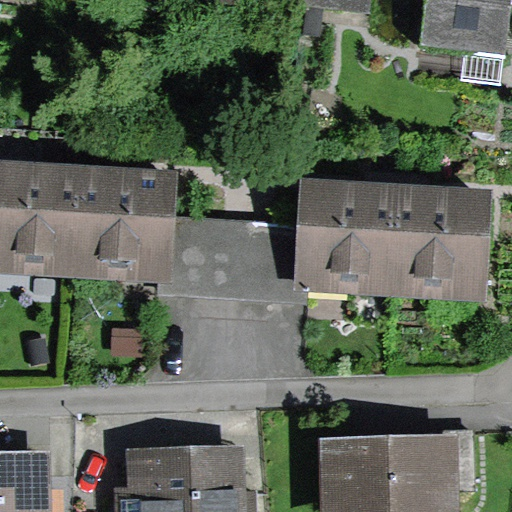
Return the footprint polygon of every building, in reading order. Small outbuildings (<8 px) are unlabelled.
[(107,0),(107,7),(233,23),(236,0),(107,0)] [(298,0),(298,5),(329,9),(330,0),(298,0)] [(427,0),(421,46),(504,57),(511,0),(427,0)] [(0,169),(0,255),(76,260),(81,175),(39,172),(0,169)] [(81,175),(76,260),(161,265),(164,219),(166,180),(124,177),(81,175)] [(308,227),(306,274),(391,279),(396,194),(355,191),(311,188),(308,227)] [(396,194),(391,279),(476,284),(481,199),(438,196),(396,194)] [(159,298),(304,307),(306,274),(308,227),(164,219),(161,265),(159,298)] [(336,453),(337,511),(442,511),(442,492),(473,491),(472,433),(439,434),(439,450),(336,453)] [(124,497),(124,511),(234,511),(233,458),(135,461),(136,497),(124,497)] [(0,464),(0,511),(39,511),(38,463),(0,464)]
